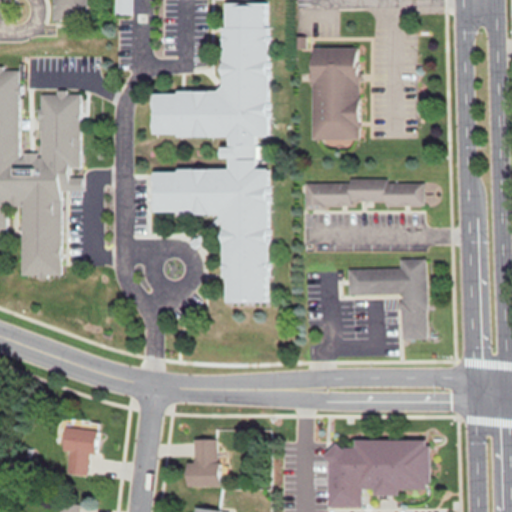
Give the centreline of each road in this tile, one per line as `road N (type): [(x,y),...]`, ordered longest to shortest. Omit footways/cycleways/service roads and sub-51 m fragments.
road 1 (residential): [(509,511),(499,0)]
road 2 (residential): [(465,0),(475,511)]
road 3 (residential): [(284,388),(155,385),(0,335)]
road 4 (residential): [(284,388),(347,401),(505,405)]
road 5 (residential): [(505,379),(348,376),(284,388)]
road 6 (residential): [(136,511),(155,385)]
